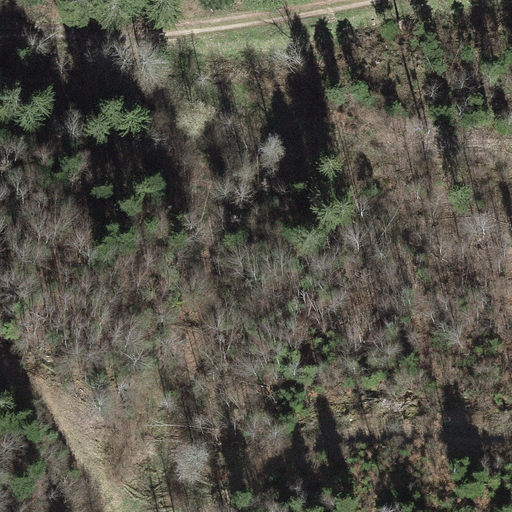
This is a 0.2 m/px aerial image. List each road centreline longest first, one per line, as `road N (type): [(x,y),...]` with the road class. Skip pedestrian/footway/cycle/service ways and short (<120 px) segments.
road 1 (track): [(0,36),(253,23),(422,0)]
road 2 (track): [(202,511),(253,469),(336,436),(511,432)]
road 3 (track): [(0,368),(44,397),(110,511)]
